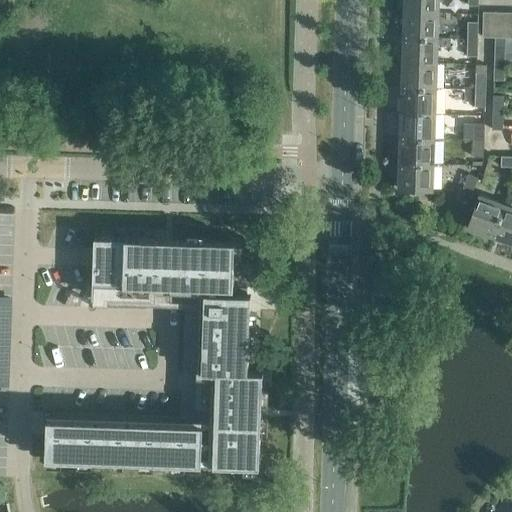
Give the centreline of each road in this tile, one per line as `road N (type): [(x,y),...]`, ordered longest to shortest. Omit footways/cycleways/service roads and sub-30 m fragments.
road 1 (residential): [(343,176),(0,166)]
road 2 (tertiary): [(331,511),(343,176)]
road 3 (tertiary): [(343,176),(348,0)]
